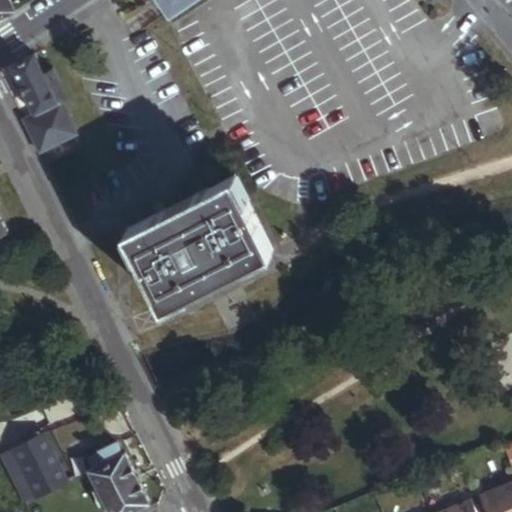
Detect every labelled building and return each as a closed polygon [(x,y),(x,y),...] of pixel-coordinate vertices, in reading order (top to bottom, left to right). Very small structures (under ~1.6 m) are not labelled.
[(0,0),(0,20),(16,12),(10,0),(0,0)] [(159,0),(171,18),(195,0),(159,0)] [(42,155),(79,136),(80,136),(67,105),(72,103),(55,70),(48,75),(37,55),(12,68),(36,115),(30,132),(42,155)] [(273,254),(248,204),(244,206),(242,202),(244,199),(235,181),(237,179),(236,176),(130,229),(131,232),(135,232),(143,249),(147,250),(148,253),(144,256),(168,307),(171,305),(171,303),(176,299),(193,291),(195,294),(208,287),(209,290),(236,277),(235,274),(248,268),(247,265),(268,254),(269,256),(273,254)] [(0,235),(8,231),(0,216),(0,235)] [(45,436),(2,457),(26,503),(68,482),(45,436)] [(85,459),(90,470),(84,473),(86,476),(93,490),(99,487),(100,489),(103,495),(138,477),(126,452),(124,454),(118,442),(85,459)] [(133,511),(151,503),(138,477),(103,495),(108,503),(112,511),(133,511)] [(511,511),(511,484),(480,498),(485,511),(511,511)] [(95,492),(98,498),(103,495),(100,489),(95,492)] [(103,495),(98,498),(102,506),(108,503),(103,495)] [(476,511),(472,501),(446,511),(476,511)]
